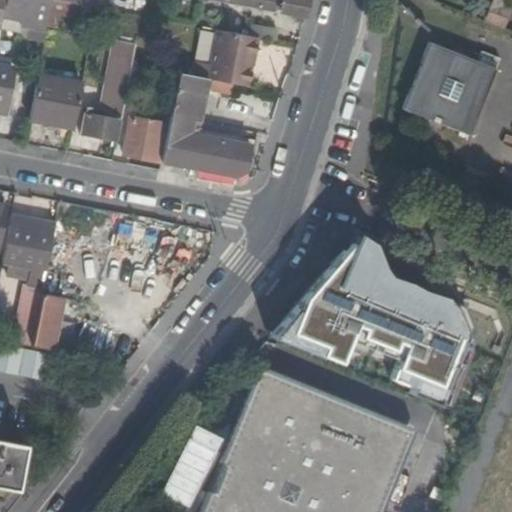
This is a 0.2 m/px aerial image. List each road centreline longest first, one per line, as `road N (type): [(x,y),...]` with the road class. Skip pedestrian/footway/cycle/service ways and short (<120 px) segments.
road 1 (tertiary): [(57,511),(180,362),(274,220)]
road 2 (residential): [(274,220),(0,168)]
road 3 (unclassified): [(286,188),(511,281)]
road 4 (tertiary): [(286,188),(348,0)]
road 5 (unknown): [(339,31),(210,1)]
